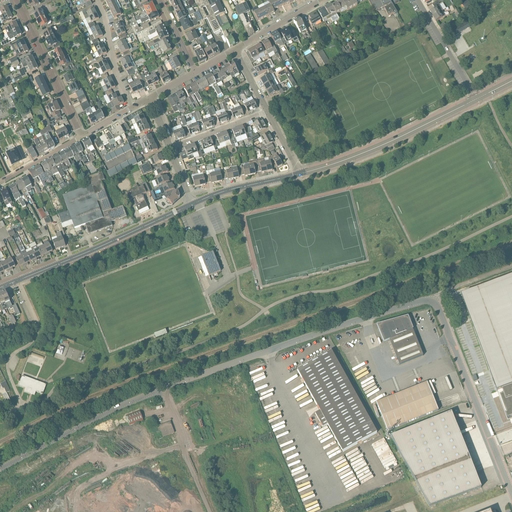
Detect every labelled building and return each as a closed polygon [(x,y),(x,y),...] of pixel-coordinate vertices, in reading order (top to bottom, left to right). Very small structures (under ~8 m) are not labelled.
[(149,5),(147,2),(148,2),(146,0),(138,0),(134,2),(137,9),(137,10),(142,8),(144,7),(149,5)] [(181,0),(171,5),(174,10),(184,5),(183,3),(188,0),(187,0),(181,0)] [(214,33),(221,30),(220,27),(215,17),(210,6),(207,0),(195,0),(200,11),(199,11),(203,19),(204,19),(204,20),(207,19),(214,33)] [(270,4),(273,10),(278,8),(274,0),(273,0),(269,2),(270,5),(270,4)] [(347,11),(352,8),(347,0),(346,0),(345,1),(344,0),(338,0),(338,1),(338,2),(336,3),(336,4),(332,6),(336,14),(342,11),(341,11),(346,9),(347,11)] [(356,3),(361,0),(347,0),(352,8),(357,5),(356,3)] [(368,0),(374,13),(383,8),(383,7),(380,0),(379,1),(378,0),(368,0)] [(391,2),(389,0),(378,0),(379,1),(380,0),(383,7),(383,8),(384,7),(388,17),(393,14),(394,15),(397,13),(393,6),(391,2)] [(467,1),(461,4),(465,10),(471,6),(467,1)] [(219,2),(210,6),(215,17),(219,15),(224,13),(219,2)] [(149,5),(144,7),(142,8),(143,11),(145,11),(146,14),(129,21),(130,25),(136,22),(140,20),(157,13),(152,3),(149,5)] [(248,37),(254,34),(245,14),(250,12),(246,3),(235,9),(246,33),(248,37)] [(111,13),(118,10),(116,4),(109,8),(111,13)] [(270,4),(270,5),(265,7),(269,15),(274,12),(273,10),(270,4)] [(174,10),(176,16),(189,10),(191,9),(189,6),(185,8),(184,5),(174,10)] [(339,19),(336,14),(332,6),(331,5),(324,8),(330,19),(333,23),(339,19)] [(430,11),(433,16),(441,11),(443,10),(440,5),(430,11)] [(0,12),(2,16),(9,12),(7,7),(4,9),(3,7),(0,8),(0,12)] [(86,20),(97,14),(94,9),(92,10),(91,7),(82,12),(86,19),(86,20)] [(263,18),(269,15),(265,7),(259,10),(263,18)] [(327,20),(330,19),(324,8),(318,12),(323,20),(326,18),(327,20)] [(34,16),(37,21),(47,16),(45,12),(43,13),(41,10),(35,13),(36,15),(34,16)] [(118,10),(111,13),(114,18),(121,15),(118,10)] [(179,21),(187,18),(187,17),(193,14),(195,13),(193,10),(190,12),(189,10),(176,16),(179,21)] [(258,21),(263,18),(259,10),(254,13),(258,21)] [(200,21),(203,19),(199,11),(195,13),(193,14),(194,17),(197,16),(200,21)] [(441,11),(433,16),(436,21),(444,16),(441,11)] [(2,16),(0,16),(0,18),(3,24),(10,21),(9,19),(12,18),(9,12),(2,16)] [(157,13),(140,20),(142,23),(150,20),(150,22),(159,18),(157,13)] [(312,26),(321,21),(316,13),(309,17),(311,20),(309,21),(312,26)] [(89,27),(95,25),(93,22),(99,19),(97,14),(86,20),(89,27)] [(42,27),(48,24),(46,21),(49,20),(47,16),(37,21),(39,26),(41,25),(42,27)] [(74,19),(72,16),(59,22),(61,25),(74,19)] [(115,26),(113,27),(115,32),(123,28),(121,23),(124,22),(121,17),(113,21),(115,26)] [(182,26),(189,23),(192,21),(191,19),(189,19),(188,20),(187,18),(179,21),(182,26)] [(306,31),(302,23),(299,19),(294,22),(300,34),(304,40),(308,37),(305,31),(306,31)] [(158,36),(166,32),(163,26),(161,21),(157,23),(156,24),(150,27),(148,24),(139,28),(138,27),(136,22),(130,25),(131,28),(132,28),(134,33),(135,35),(141,32),(146,42),(149,40),(148,37),(157,33),(158,36)] [(4,28),(5,31),(9,29),(11,32),(18,29),(16,23),(4,28)] [(184,32),(192,28),(189,23),(182,26),(184,32)] [(228,23),(223,25),(220,27),(221,30),(230,48),(238,43),(234,36),(231,37),(229,38),(226,31),(231,28),(228,23)] [(93,35),(100,32),(98,26),(96,27),(95,25),(89,27),(93,35)] [(119,36),(120,39),(127,36),(125,31),(131,28),(130,25),(123,28),(115,32),(118,37),(119,36)] [(448,33),(451,38),(465,30),(462,25),(448,33)] [(44,36),(46,41),(57,36),(53,28),(45,33),(46,35),(44,36)] [(10,43),(11,42),(10,40),(21,35),(18,29),(11,32),(7,34),(9,38),(8,40),(1,43),(2,47),(10,43)] [(283,37),(280,39),(281,40),(284,45),(287,43),(287,45),(293,41),(287,29),(281,33),(283,37)] [(206,42),(208,41),(205,35),(198,39),(194,30),(188,33),(189,35),(187,37),(190,43),(195,41),(198,46),(199,47),(200,46),(199,46),(203,44),(204,44),(206,42)] [(92,42),(93,44),(93,45),(99,42),(97,39),(103,36),(100,32),(93,35),(95,40),(92,42)] [(155,45),(164,40),(169,38),(166,32),(158,36),(157,37),(158,39),(147,44),(149,49),(155,45)] [(280,39),(279,36),(276,32),(270,35),(276,46),(279,44),(280,47),(284,45),(281,40),(280,39)] [(54,49),(61,46),(59,43),(57,44),(56,41),(58,40),(57,36),(46,41),(49,46),(51,45),(52,47),(53,46),(54,49)] [(119,49),(127,46),(124,40),(128,39),(127,36),(120,39),(122,42),(117,44),(119,49)] [(209,40),(208,41),(206,42),(214,57),(220,54),(217,49),(212,40),(214,40),(213,38),(209,40)] [(277,52),(275,49),(272,44),(270,39),(269,39),(272,44),(270,45),(267,41),(262,44),(264,47),(265,49),(268,54),(268,55),(273,52),(274,54),(277,52)] [(154,54),(169,46),(166,40),(158,45),(160,47),(152,51),(154,54)] [(16,51),(18,50),(26,46),(23,41),(20,42),(19,41),(12,44),(16,51)] [(99,42),(93,45),(94,46),(97,52),(104,49),(102,44),(100,44),(99,42)] [(206,50),(204,51),(209,60),(214,57),(206,42),(204,44),(203,44),(206,50)] [(265,49),(264,47),(261,49),(259,45),(253,49),(259,59),(268,54),(265,49)] [(19,57),(19,58),(26,54),(25,53),(28,52),(26,46),(18,50),(20,54),(18,55),(16,56),(16,57),(17,58),(19,57)] [(124,57),(131,53),(130,53),(133,52),(132,49),(129,50),(127,46),(119,49),(122,54),(123,54),(124,57)] [(162,53),(163,55),(172,51),(169,46),(154,54),(155,57),(162,53)] [(199,47),(198,46),(194,49),(196,52),(194,53),(200,64),(206,60),(200,46),(199,47)] [(97,62),(103,59),(101,56),(107,54),(104,49),(97,52),(97,53),(99,57),(97,58),(96,59),(97,62)] [(251,63),(259,59),(253,49),(248,51),(250,55),(247,56),(251,63)] [(53,56),(56,61),(66,56),(64,52),(62,53),(60,50),(54,52),(55,55),(53,56)] [(123,67),(131,63),(128,58),(132,56),(131,53),(124,57),(125,59),(120,61),(123,67)] [(280,58),(283,63),(288,60),(285,55),(280,58)] [(61,67),(67,64),(66,61),(68,60),(66,56),(56,61),(58,66),(60,65),(61,67)] [(27,66),(35,63),(32,57),(21,62),(22,65),(26,63),(27,66)] [(101,70),(108,66),(106,61),(104,62),(103,59),(97,62),(98,64),(96,65),(95,67),(96,69),(98,69),(100,68),(101,70)] [(180,67),(176,59),(168,63),(173,71),(180,67)] [(25,71),(26,74),(37,69),(35,63),(27,66),(29,69),(25,71)] [(128,74),(134,71),(131,63),(123,67),(125,71),(126,71),(128,74)] [(233,73),(234,76),(239,74),(232,63),(230,64),(233,68),(231,69),(233,73)] [(232,78),(234,76),(233,73),(231,69),(233,68),(230,64),(225,67),(230,76),(231,76),(232,78)] [(268,70),(265,65),(255,71),(257,75),(268,70)] [(67,84),(76,79),(74,76),(75,76),(76,76),(76,75),(76,74),(76,73),(75,72),(77,72),(77,71),(78,71),(79,68),(79,67),(79,66),(75,68),(70,70),(69,71),(70,74),(64,78),(67,84)] [(102,79),(107,76),(106,73),(110,71),(108,66),(101,70),(98,71),(102,79)] [(157,69),(159,72),(159,73),(161,77),(160,77),(161,80),(164,85),(171,81),(168,77),(167,74),(167,73),(166,71),(163,72),(161,67),(157,69)] [(226,79),(230,76),(225,67),(220,70),(226,79)] [(221,82),(226,79),(220,70),(215,72),(221,82)] [(217,85),(221,82),(215,72),(211,75),(217,85)] [(150,77),(154,85),(159,82),(158,81),(161,80),(160,77),(161,77),(159,73),(150,77)] [(148,85),(149,87),(154,85),(150,77),(149,74),(144,76),(143,75),(140,77),(145,86),(148,85)] [(222,94),(217,85),(211,75),(204,79),(209,88),(210,89),(214,87),(218,95),(215,97),(216,100),(223,97),(222,94)] [(260,80),(263,86),(272,81),(269,75),(260,80)] [(105,86),(113,82),(110,78),(109,78),(107,76),(102,79),(105,86)] [(39,88),(46,85),(42,77),(35,80),(39,88)] [(133,82),(138,92),(143,89),(142,88),(145,86),(140,77),(138,78),(138,80),(133,82)] [(297,86),(292,77),(288,79),(293,88),(297,86)] [(201,93),(209,88),(204,79),(193,85),(198,93),(200,92),(201,93)] [(263,86),(266,92),(275,87),(272,81),(263,86)] [(107,95),(112,93),(111,90),(115,88),(113,82),(105,86),(103,87),(107,95)] [(133,94),(138,92),(133,82),(129,84),(130,87),(129,87),(133,94)] [(78,98),(84,95),(82,90),(79,91),(75,84),(68,87),(72,94),(76,92),(78,98)] [(39,88),(43,97),(50,94),(46,85),(39,88)] [(198,93),(193,85),(188,88),(193,96),(195,95),(199,102),(202,100),(198,93)] [(275,87),(266,92),(269,97),(278,92),(275,87)] [(192,97),(193,96),(188,88),(184,90),(193,105),(196,103),(195,101),(195,102),(192,97)] [(193,111),(195,110),(193,105),(184,90),(180,93),(179,93),(179,94),(175,95),(183,109),(186,107),(184,104),(187,102),(193,111)] [(112,102),(118,99),(115,94),(113,95),(112,93),(107,95),(107,96),(105,97),(108,104),(112,102)] [(179,111),(180,113),(184,111),(183,109),(175,95),(167,100),(175,113),(179,111)] [(115,107),(111,109),(113,113),(119,111),(117,107),(124,103),(121,98),(118,99),(112,102),(115,107)] [(249,102),(253,111),(256,110),(255,109),(258,108),(253,100),(249,102)] [(51,119),(60,115),(58,111),(60,111),(56,102),(48,107),(50,111),(48,112),(51,119)] [(250,112),(253,111),(249,102),(244,105),(248,113),(250,112)] [(91,108),(98,123),(104,119),(102,115),(100,111),(99,112),(99,110),(96,112),(92,104),(89,105),(91,108)] [(235,108),(239,118),(241,117),(241,116),(244,116),(240,107),(236,108),(235,108)] [(91,108),(86,111),(87,114),(89,113),(90,115),(91,115),(91,116),(88,118),(92,126),(98,123),(91,108)] [(236,119),(239,118),(235,108),(230,110),(234,119),(236,118),(236,119)] [(221,114),(224,123),(227,122),(229,121),(226,112),(221,114)] [(222,124),(224,123),(221,114),(216,116),(219,125),(222,124)] [(136,124),(145,120),(143,115),(134,119),(136,124)] [(11,121),(16,133),(25,129),(20,117),(11,121)] [(206,119),(210,128),(212,127),(215,126),(211,117),(206,119)] [(207,129),(210,128),(206,119),(201,121),(205,130),(207,129)] [(138,129),(147,125),(145,120),(136,124),(138,129)] [(255,129),(264,124),(263,122),(262,122),(261,120),(253,124),(255,129)] [(192,125),(195,134),(198,133),(200,132),(197,123),(192,125)] [(264,124),(255,129),(258,133),(266,129),(265,127),(264,124)] [(138,129),(139,129),(141,134),(150,130),(148,125),(147,125),(138,129)] [(193,135),(195,134),(192,125),(187,126),(190,135),(192,135),(193,135)] [(40,134),(42,137),(45,144),(49,151),(55,147),(48,133),(52,131),(49,126),(45,128),(46,129),(40,132),(41,134),(40,134)] [(60,130),(64,138),(69,136),(68,133),(70,132),(68,127),(60,130)] [(125,134),(124,132),(124,133),(121,127),(115,130),(119,137),(121,140),(123,144),(125,142),(124,140),(126,139),(124,135),(125,134)] [(250,137),(249,134),(247,128),(244,129),(243,127),(237,129),(240,137),(241,137),(242,141),(248,139),(249,142),(251,147),(253,147),(252,142),(251,140),(250,137)] [(177,130),(181,139),(183,138),(186,137),(182,128),(177,130)] [(26,129),(24,131),(21,132),(19,133),(21,138),(23,136),(26,135),(28,134),(26,129)] [(236,139),(240,137),(237,129),(232,130),(234,135),(231,136),(234,144),(237,143),(236,139)] [(59,140),(64,138),(60,130),(55,133),(59,140)] [(114,140),(119,137),(115,130),(110,133),(114,140)] [(178,140),(181,139),(177,130),(172,132),(176,141),(178,140)] [(114,140),(110,133),(105,136),(109,143),(111,146),(116,143),(114,140)] [(234,144),(231,136),(228,137),(227,133),(221,135),(224,143),(230,141),(231,145),(234,144)] [(263,142),(271,138),(270,135),(269,133),(260,138),(263,142)] [(143,144),(153,140),(151,135),(141,139),(143,144)] [(220,146),(220,145),(224,143),(221,135),(216,136),(217,140),(214,141),(217,147),(220,146)] [(104,146),(109,143),(105,136),(99,139),(104,146)] [(37,139),(44,154),(49,151),(45,144),(42,137),(37,139)] [(214,147),(215,151),(218,150),(217,147),(214,141),(212,142),(211,138),(205,140),(209,149),(214,147)] [(267,149),(273,146),(272,144),(273,143),(272,140),(273,140),(271,138),(263,142),(265,147),(261,149),(262,151),(267,149)] [(39,156),(44,154),(37,139),(36,140),(34,140),(37,148),(35,149),(39,156)] [(92,154),(95,153),(88,139),(81,143),(88,155),(87,155),(92,162),(95,160),(92,154)] [(98,149),(104,146),(99,139),(94,142),(98,149)] [(146,149),(155,145),(153,140),(143,144),(144,144),(146,149)] [(205,154),(204,151),(209,149),(205,140),(200,142),(201,146),(198,147),(202,156),(202,155),(205,154)] [(7,154),(13,165),(22,161),(18,153),(22,151),(18,143),(14,146),(16,150),(7,154)] [(82,153),(83,152),(79,144),(75,147),(79,154),(85,166),(92,162),(87,155),(84,157),(82,153)] [(200,158),(203,157),(202,155),(202,156),(198,147),(196,148),(195,144),(189,146),(192,155),(198,153),(200,158)] [(146,149),(148,154),(158,150),(156,145),(155,145),(146,149)] [(188,157),(192,155),(189,146),(184,148),(185,151),(179,154),(182,161),(188,158),(188,157)] [(76,156),(79,154),(75,147),(70,149),(74,157),(80,168),(83,167),(77,156),(76,157),(76,156)] [(32,148),(27,151),(30,156),(32,160),(37,157),(32,148)] [(259,150),(260,156),(263,155),(262,151),(259,150),(254,148),(253,148),(254,152),(259,150)] [(71,159),(74,157),(70,149),(64,153),(68,161),(71,166),(75,164),(73,161),(72,162),(71,159)] [(70,167),(71,166),(68,161),(64,153),(58,156),(63,164),(65,162),(68,167),(70,166),(70,167)] [(271,157),(276,166),(277,168),(282,165),(276,154),(271,156),(272,157),(271,157)] [(150,159),(153,166),(163,162),(161,155),(150,159)] [(63,164),(58,156),(51,160),(56,167),(59,173),(59,175),(60,174),(61,177),(65,175),(68,173),(63,164)] [(269,162),(265,162),(265,163),(267,172),(272,171),(272,167),(274,166),(276,166),(271,157),(268,158),(269,162)] [(54,177),(59,175),(59,173),(56,167),(51,160),(45,163),(50,171),(53,176),(54,177)] [(261,172),(261,173),(267,172),(265,163),(265,162),(264,160),(256,161),(258,172),(261,172)] [(255,173),(258,172),(256,161),(248,163),(248,166),(250,175),(256,174),(255,173)] [(54,181),(51,177),(53,176),(50,171),(45,163),(41,166),(48,179),(50,183),(54,181)] [(139,167),(142,176),(152,172),(149,163),(139,167)] [(44,181),(48,179),(41,166),(34,170),(38,178),(38,177),(44,187),(47,186),(44,181)] [(245,177),(250,175),(248,166),(243,167),(243,168),(242,168),(240,168),(241,176),(244,175),(245,177)] [(158,176),(157,176),(158,179),(165,177),(164,174),(168,172),(167,170),(166,170),(165,167),(156,170),(158,176)] [(239,176),(241,176),(240,168),(237,169),(231,170),(233,179),(239,178),(239,176)] [(36,178),(38,178),(34,170),(29,173),(35,184),(38,182),(36,178)] [(211,182),(211,184),(216,183),(214,173),(215,173),(214,170),(206,172),(206,173),(208,183),(211,182)] [(228,180),(233,179),(231,170),(226,171),(223,172),(225,179),(228,179),(228,180)] [(63,195),(68,210),(72,221),(74,229),(85,225),(88,235),(89,235),(104,229),(113,226),(111,222),(127,217),(123,206),(111,210),(101,181),(105,180),(102,172),(89,177),(92,185),(63,195)] [(215,173),(214,173),(216,183),(222,181),(222,180),(225,179),(223,172),(221,172),(215,173)] [(205,184),(208,183),(206,173),(198,174),(198,177),(200,186),(206,185),(205,184)] [(74,183),(77,189),(81,187),(79,183),(87,181),(86,176),(74,183)] [(162,184),(163,187),(170,184),(168,181),(169,180),(168,178),(167,178),(167,176),(165,177),(158,179),(157,180),(159,185),(162,184)] [(24,180),(22,181),(28,193),(29,194),(32,192),(30,190),(33,188),(29,182),(27,178),(26,179),(25,178),(24,179),(24,180)] [(18,183),(26,199),(29,197),(28,194),(28,193),(22,181),(18,183)] [(61,190),(67,187),(65,184),(63,181),(58,184),(61,190)] [(14,186),(22,202),(25,200),(26,201),(27,201),(26,199),(18,183),(14,186)] [(150,192),(148,187),(146,183),(137,187),(138,188),(126,194),(130,201),(133,199),(138,211),(140,215),(149,210),(147,207),(148,207),(142,195),(150,192)] [(166,193),(166,195),(171,193),(172,195),(174,193),(173,190),(174,190),(173,188),(174,188),(173,186),(172,186),(172,184),(170,184),(163,187),(162,187),(164,193),(166,193)] [(23,208),(25,207),(22,202),(14,186),(12,186),(9,189),(16,202),(18,200),(23,208)] [(9,204),(12,203),(6,190),(0,192),(0,193),(5,202),(6,206),(9,204)] [(167,199),(167,200),(172,206),(179,200),(180,198),(177,191),(172,195),(171,193),(166,195),(167,199)] [(42,208),(37,211),(42,220),(44,219),(47,218),(47,217),(42,208)] [(62,224),(72,221),(68,210),(58,214),(62,224)] [(56,237),(61,248),(65,246),(60,232),(56,234),(57,236),(56,237)] [(56,250),(61,248),(56,237),(51,238),(56,250)] [(43,246),(48,256),(50,255),(49,253),(53,251),(49,244),(43,246)] [(45,257),(48,256),(43,246),(38,249),(41,257),(44,255),(45,257)] [(38,258),(41,257),(38,249),(32,251),(37,261),(39,260),(38,258)] [(34,262),(37,261),(32,251),(27,254),(30,262),(33,260),(34,262)] [(221,271),(213,252),(201,257),(209,276),(221,271)] [(27,263),(30,262),(27,254),(21,256),(26,266),(28,265),(27,263)] [(23,267),(26,266),(21,256),(15,259),(19,267),(22,266),(23,267)] [(6,261),(10,271),(13,270),(12,268),(15,267),(11,259),(6,261)] [(8,272),(10,271),(6,261),(0,264),(4,272),(7,271),(8,272)] [(511,417),(511,274),(461,295),(499,391),(501,391),(502,395),(501,395),(503,400),(504,399),(509,412),(508,413),(510,418),(511,417)] [(13,317),(20,314),(16,305),(12,306),(6,292),(1,294),(7,308),(9,308),(10,309),(13,308),(13,309),(15,313),(12,315),(13,317),(13,316),(13,317)] [(399,365),(423,356),(411,326),(410,326),(409,324),(407,323),(405,324),(404,323),(381,332),(383,337),(385,342),(389,340),(399,365)] [(297,370),(300,374),(320,411),(315,413),(323,428),(328,425),(343,452),(377,433),(331,351),(297,370)] [(36,392),(43,395),(46,385),(22,376),(19,386),(25,388),(24,392),(35,395),(36,392)] [(2,383),(4,388),(7,393),(10,391),(6,382),(2,383)] [(387,431),(433,412),(438,411),(427,383),(376,403),(387,431)] [(129,426),(143,421),(139,411),(125,416),(129,426)] [(415,482),(470,460),(451,413),(390,437),(415,482)] [(163,437),(174,433),(170,422),(159,426),(163,437)] [(429,507),(476,490),(481,488),(470,460),(415,482),(429,507)] [(367,479),(364,480),(367,488),(377,484),(376,482),(378,481),(375,473),(367,477),(367,479)]
